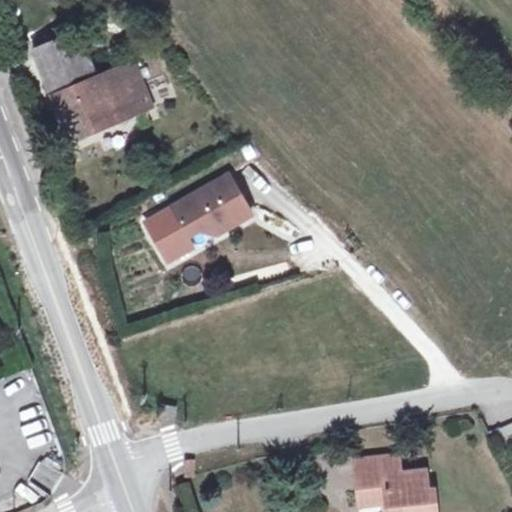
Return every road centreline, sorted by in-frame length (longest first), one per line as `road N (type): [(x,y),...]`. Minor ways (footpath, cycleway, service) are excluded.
road 1 (unclassified): [(120,475),(181,446),(415,395),(511,391)]
road 2 (secondary): [(0,147),(120,475)]
